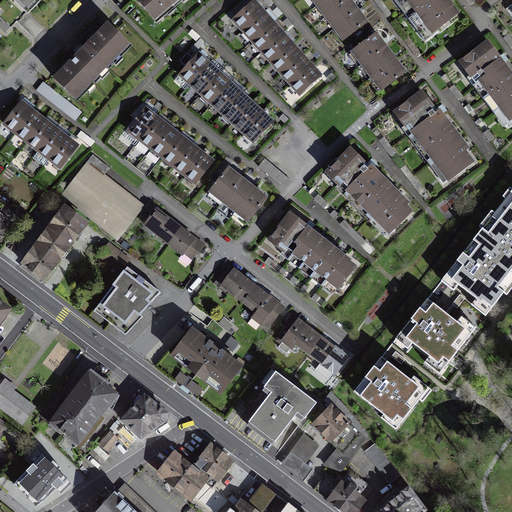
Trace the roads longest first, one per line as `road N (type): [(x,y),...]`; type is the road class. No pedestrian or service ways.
road 1 (residential): [(358,350),(225,248)]
road 2 (residential): [(196,416),(58,511)]
road 3 (secondary): [(0,267),(125,363)]
road 4 (secondary): [(196,416),(321,511)]
road 5 (residential): [(125,363),(225,248)]
road 6 (residential): [(93,0),(7,90)]
